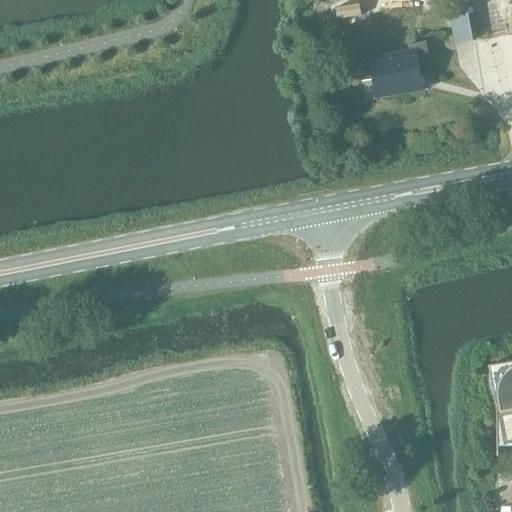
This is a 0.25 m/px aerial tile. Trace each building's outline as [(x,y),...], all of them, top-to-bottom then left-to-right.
[(360,5),(336,8),(338,20),(362,16),(360,5)] [(468,10),(449,14),(454,45),(474,41),(468,10)] [(492,48),(488,25),(476,28),(481,51),(492,48)] [(376,97),(423,89),(420,73),(430,71),(425,43),(414,44),(415,50),(370,59),(376,97)] [(511,361),(509,361),(489,367),(491,390),(498,406),(498,447),(511,447),(511,361)]
